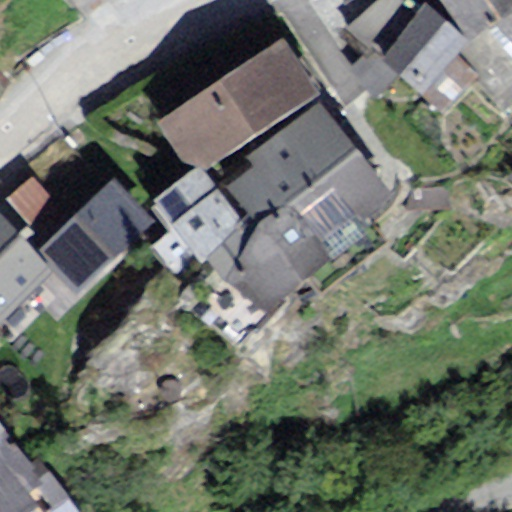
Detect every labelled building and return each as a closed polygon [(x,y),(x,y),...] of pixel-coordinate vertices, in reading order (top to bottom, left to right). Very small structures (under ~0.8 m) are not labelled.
[(511,0),(435,0),(435,1),(468,47),(462,54),(506,112),(511,107),(511,0)] [(426,7),(384,63),(424,100),(462,54),(468,47),(426,7)] [(290,50),(162,129),(197,177),(324,105),(290,50)] [(0,51),(0,124),(35,98),(0,51)] [(329,105),(250,163),(257,173),(233,192),(258,225),(218,254),(271,325),(380,245),(368,230),(403,204),(329,105)] [(235,226),(197,177),(159,207),(198,255),(235,226)] [(35,178),(0,210),(0,224),(22,249),(65,211),(35,178)] [(116,180),(40,251),(83,297),(159,226),(116,180)] [(0,330),(54,281),(22,249),(0,224),(0,330)] [(0,511),(28,511),(25,506),(43,496),(0,427),(0,511)]
